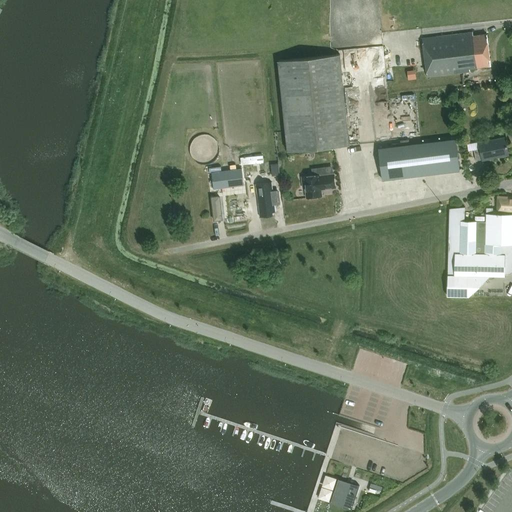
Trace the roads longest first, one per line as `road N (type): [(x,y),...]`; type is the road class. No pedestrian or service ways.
road 1 (unclassified): [(468,418),(171,318),(9,239)]
road 2 (unclassified): [(171,251),(511,184)]
